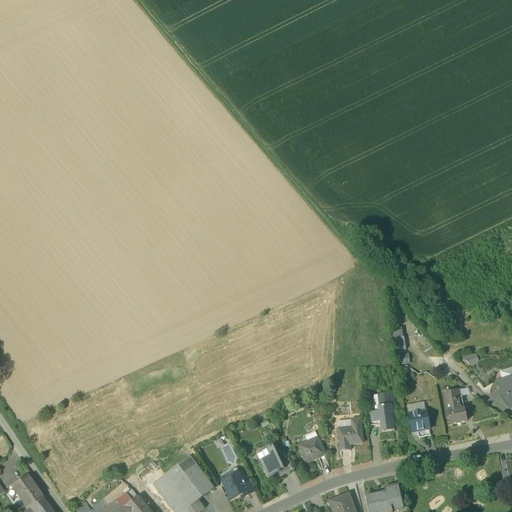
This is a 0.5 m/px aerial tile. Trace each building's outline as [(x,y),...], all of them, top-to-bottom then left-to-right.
[(404,329),(394,330),(395,351),(404,350),(404,329)] [(476,356),(462,357),(463,362),(466,361),(469,366),(478,362),(476,356)] [(399,357),(400,366),(410,365),(409,357),(399,357)] [(511,369),(500,373),(503,382),(511,379),(511,369)] [(511,379),(503,382),(498,384),(502,395),(511,411),(511,379)] [(457,391),(444,394),(445,399),(458,397),(457,391)] [(393,394),(374,397),(376,408),(378,408),(379,413),(370,414),(372,427),(381,427),(382,434),(394,432),(390,406),(394,405),(395,403),(393,394)] [(446,404),(448,413),(445,415),(446,419),(449,419),(451,426),(467,423),(466,418),(470,417),(468,410),(465,411),(462,400),(446,404)] [(426,413),(408,416),(412,434),(418,433),(430,430),(426,413)] [(352,429),(338,430),(341,453),(350,452),(350,446),(363,445),(360,420),(351,421),(352,429)] [(430,430),(418,433),(419,439),(431,437),(430,430)] [(326,456),(317,438),(299,447),(306,462),(316,457),(318,460),(326,456)] [(284,462),(276,446),(270,449),(270,448),(267,450),(264,452),(268,461),(261,464),(267,478),(278,473),(279,473),(287,469),(284,462)] [(190,457),(153,485),(173,511),(200,511),(204,509),(198,501),(214,489),(190,457)] [(289,460),(284,462),(287,469),(279,473),(278,473),(280,477),(294,471),(289,460)] [(236,469),(230,471),(229,474),(232,478),(240,475),(238,470),(236,469)] [(507,472),(501,473),(504,488),(510,487),(509,483),(507,472)] [(232,478),(231,479),(232,480),(224,484),(231,500),(241,496),(242,498),(249,495),(248,493),(249,492),(242,479),(240,474),(240,475),(232,478)] [(248,476),(242,479),(249,492),(248,493),(249,495),(255,492),(248,476)] [(26,478),(11,488),(27,511),(42,500),(26,478)] [(385,492),(368,496),(371,511),(386,511),(390,511),(392,511),(401,509),(396,485),(384,488),(385,492)] [(131,489),(109,507),(113,511),(119,511),(125,507),(138,497),(131,489)] [(341,499),(329,503),(332,511),(355,511),(349,494),(340,498),(341,499)] [(149,511),(138,497),(125,507),(129,511),(149,511)]
